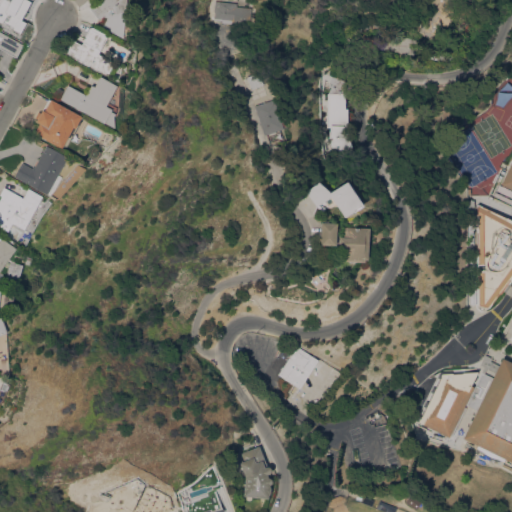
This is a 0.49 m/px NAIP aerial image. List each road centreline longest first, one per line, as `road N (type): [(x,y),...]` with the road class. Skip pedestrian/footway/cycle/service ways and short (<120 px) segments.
road 1 (residential): [(273,511),(285,483),(273,445),(222,360),(225,338),(232,326),(258,321),(319,331),(367,308),(391,270),(402,223),(396,189),(362,128),(368,94),(384,78),(438,77),(474,65),(497,44),(511,9)]
road 2 (residential): [(222,360),(198,336),(202,301),(232,282),(286,274),(310,242),(299,211),(278,196),(270,152),(225,42)]
road 3 (residential): [(0,121),(56,14)]
